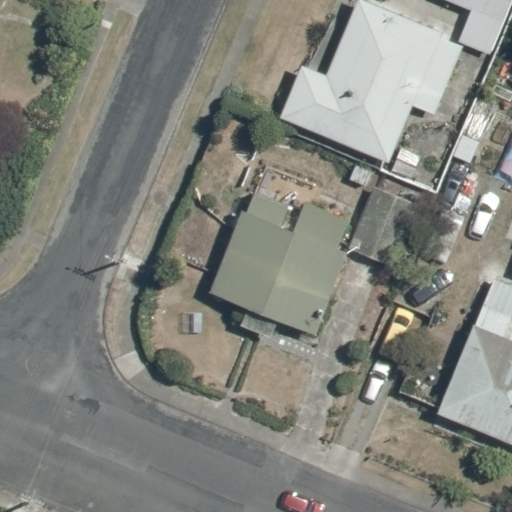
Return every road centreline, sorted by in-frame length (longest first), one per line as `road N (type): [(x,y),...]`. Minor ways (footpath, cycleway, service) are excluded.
road 1 (residential): [(8,418),(185,0)]
road 2 (residential): [(8,418),(247,511)]
